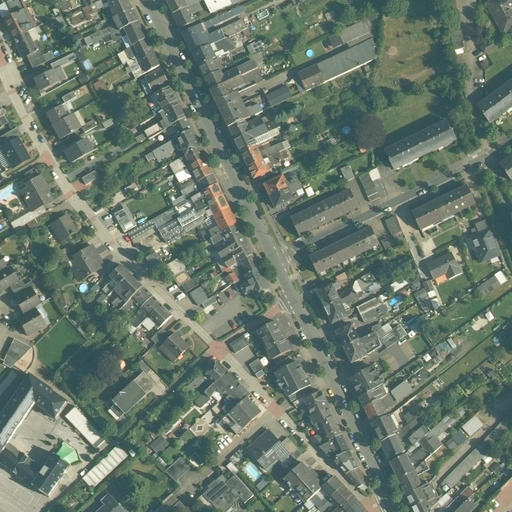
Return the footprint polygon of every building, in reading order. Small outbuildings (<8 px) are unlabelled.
[(11,0),(4,3),(10,16),(25,9),(21,0),(11,0)] [(127,0),(108,0),(117,17),(133,10),(127,0)] [(166,0),(173,14),(187,7),(184,0),(166,0)] [(204,0),(211,13),(240,0),(204,0)] [(455,0),(443,0),(450,33),(461,31),(455,0)] [(511,0),(494,0),(487,4),(503,33),(511,28),(511,0)] [(91,5),(89,7),(91,12),(103,7),(100,1),(91,5)] [(187,7),(173,14),(180,29),(195,22),(192,15),(200,11),(196,3),(195,3),(187,7)] [(241,6),(201,25),(204,31),(243,12),(241,6)] [(10,16),(3,20),(13,40),(26,33),(35,29),(25,9),(10,16)] [(133,10),(117,17),(113,18),(117,25),(119,31),(125,28),(138,22),(133,10)] [(64,25),(61,18),(44,24),(48,32),(64,25)] [(351,41),(371,32),(367,20),(338,33),(343,44),(351,41)] [(126,30),(126,31),(127,34),(133,46),(134,46),(147,39),(139,23),(126,30)] [(117,25),(108,29),(111,35),(119,31),(117,25)] [(201,25),(183,33),(193,54),(207,47),(215,44),(219,42),(215,33),(203,39),(202,36),(203,35),(202,34),(205,32),(204,31),(201,25)] [(229,26),(221,30),(225,39),(233,35),(229,26)] [(119,31),(111,35),(114,41),(127,34),(126,31),(126,30),(125,28),(119,31)] [(108,29),(100,33),(103,39),(111,35),(108,29)] [(221,30),(215,33),(219,42),(223,40),(225,39),(221,30)] [(461,31),(450,33),(454,50),(464,48),(463,43),(464,42),(462,31),(461,31)] [(373,36),(371,32),(351,41),(354,49),(373,40),(373,36)] [(26,33),(13,39),(22,59),(26,57),(36,52),(31,42),(26,33)] [(147,39),(134,46),(139,56),(152,49),(147,39)] [(44,56),(36,40),(31,42),(36,52),(26,57),(31,70),(53,59),(50,52),(44,56)] [(219,42),(215,44),(220,55),(228,51),(223,40),(219,42)] [(354,49),(352,50),(360,67),(377,59),(373,40),(354,49)] [(494,40),(481,47),(484,54),(497,46),(494,40)] [(250,55),(264,49),(261,41),(247,46),(250,55)] [(133,46),(127,49),(127,50),(118,55),(123,64),(130,61),(139,56),(134,46),(133,46)] [(207,47),(193,54),(199,67),(213,60),(207,47)] [(152,49),(139,56),(147,73),(160,66),(152,49)] [(352,50),(317,66),(325,83),(360,67),(352,50)] [(229,54),(221,59),(223,64),(219,66),(217,68),(219,72),(221,71),(228,68),(232,66),(234,65),(229,54)] [(147,73),(139,56),(130,61),(135,71),(133,72),(136,79),(147,73)] [(66,57),(53,64),(56,69),(68,63),(66,57)] [(265,59),(255,63),(258,69),(268,64),(265,59)] [(213,60),(199,67),(205,79),(219,72),(217,68),(213,60)] [(254,61),(237,69),(241,77),(247,74),(258,69),(255,63),(254,61)] [(317,65),(298,74),(306,92),(325,83),(317,66),(317,65)] [(161,69),(145,78),(153,94),(169,85),(161,69)] [(237,69),(226,74),(223,76),(227,83),(241,77),(237,69)] [(53,70),(35,79),(41,91),(59,82),(55,74),(53,70)] [(60,71),(55,74),(59,82),(65,79),(64,79),(65,78),(64,76),(63,77),(60,71)] [(219,72),(205,79),(211,91),(227,83),(223,76),(221,71),(219,72)] [(247,74),(241,77),(245,84),(250,82),(247,74)] [(121,75),(102,85),(107,94),(126,83),(121,75)] [(241,77),(227,83),(231,91),(234,90),(234,89),(245,84),(241,77)] [(153,94),(145,78),(140,80),(145,90),(148,96),(153,94)] [(140,80),(136,83),(135,84),(139,90),(141,89),(142,91),(145,90),(140,80)] [(102,85),(100,81),(93,85),(100,98),(107,94),(102,85)] [(511,81),(478,107),(490,124),(511,107),(511,81)] [(227,83),(211,91),(217,103),(233,96),(233,95),(231,91),(227,83)] [(170,87),(155,94),(156,97),(153,99),(155,104),(159,102),(160,105),(175,97),(170,87)] [(287,87),(266,97),(271,108),(292,97),(287,87)] [(73,92),(61,98),(64,104),(75,98),(73,92)] [(237,93),(233,95),(233,96),(217,103),(229,127),(245,120),(245,121),(250,118),(249,118),(246,111),(237,93)] [(175,97),(160,105),(163,111),(166,110),(179,104),(175,97)] [(179,104),(166,110),(173,125),(186,118),(179,104)] [(259,105),(246,111),(249,118),(262,112),(259,105)] [(60,106),(45,114),(52,125),(66,118),(60,106)] [(167,119),(153,127),(157,135),(173,126),(173,125),(166,110),(163,111),(163,112),(167,119)] [(66,118),(52,125),(60,140),(79,129),(71,115),(66,118)] [(186,118),(173,125),(173,126),(179,138),(192,131),(186,118)] [(261,118),(247,125),(251,132),(265,126),(261,118)] [(92,120),(80,127),(84,134),(96,127),(92,120)] [(245,120),(229,127),(235,140),(251,132),(247,125),(245,121),(245,120)] [(447,121),(416,136),(425,155),(456,140),(447,121)] [(271,123),(265,126),(269,133),(275,131),(271,123)] [(265,126),(251,132),(254,140),(269,133),(265,126)] [(153,127),(145,132),(145,133),(148,138),(149,140),(157,135),(153,127)] [(178,138),(177,139),(180,144),(177,146),(180,151),(183,150),(186,156),(200,148),(192,131),(179,138),(178,138)] [(251,132),(235,140),(241,152),(256,145),(257,145),(254,140),(251,132)] [(7,133),(0,137),(0,146),(1,148),(12,141),(7,133)] [(145,133),(135,139),(138,144),(148,138),(145,133)] [(175,133),(167,138),(170,143),(177,139),(178,138),(175,133)] [(416,136),(385,151),(394,170),(425,155),(416,136)] [(12,141),(1,148),(12,167),(28,158),(17,139),(12,141)] [(85,140),(64,151),(71,163),(92,152),(85,140)] [(170,143),(164,146),(166,152),(175,147),(172,142),(170,143)] [(256,145),(241,152),(248,167),(263,160),(260,153),(256,145)] [(164,146),(146,157),(148,162),(157,157),(160,162),(168,157),(166,152),(164,146)] [(276,146),(265,150),(265,151),(268,158),(280,153),(276,146)] [(186,156),(171,164),(176,174),(188,168),(205,158),(200,148),(186,156)] [(265,151),(260,153),(263,160),(268,158),(265,151)] [(280,153),(268,158),(272,166),(283,161),(280,153)] [(511,156),(500,166),(511,181),(511,156)] [(205,158),(188,168),(190,173),(193,171),(195,176),(198,182),(199,182),(213,174),(205,158)] [(263,160),(248,167),(254,179),(271,172),(267,165),(266,166),(263,160)] [(388,163),(377,168),(381,178),(392,173),(388,163)] [(297,164),(280,171),(283,177),(294,172),(296,176),(302,174),(297,164)] [(349,166),(341,170),(347,182),(355,178),(349,166)] [(129,172),(125,170),(121,180),(126,182),(129,172)] [(84,184),(99,179),(97,172),(81,177),(84,184)] [(283,177),(276,180),(271,182),(272,182),(265,185),(270,197),(288,188),(285,182),(296,176),(294,172),(283,177)] [(376,188),(369,172),(358,177),(366,193),(376,188)] [(213,174),(199,182),(202,187),(204,191),(218,184),(213,174)] [(41,176),(25,185),(26,188),(20,192),(25,201),(29,199),(35,209),(35,210),(42,206),(52,200),(45,187),(46,186),(41,176)] [(195,176),(186,181),(189,187),(198,182),(195,176)] [(296,176),(285,182),(288,188),(300,183),(296,176)] [(189,187),(189,188),(191,193),(195,191),(202,187),(199,182),(189,187)] [(300,183),(288,188),(292,195),(303,189),(300,183)] [(135,184),(125,190),(127,195),(137,189),(135,184)] [(204,191),(203,192),(205,196),(208,203),(223,196),(218,184),(204,191)] [(467,187),(446,197),(454,214),(475,204),(467,187)] [(288,188),(270,197),(276,208),(283,205),(284,207),(289,205),(287,203),(294,199),(292,195),(288,188)] [(170,206),(172,209),(191,198),(197,195),(195,191),(191,193),(182,198),(169,204),(170,206)] [(351,191),(291,220),(299,236),(359,207),(351,191)] [(203,199),(194,203),(196,209),(197,209),(202,206),(208,203),(205,196),(203,197),(203,199)] [(223,196),(208,203),(214,216),(230,209),(223,196)] [(446,197),(413,213),(421,230),(454,214),(446,197)] [(172,209),(152,220),(156,226),(157,229),(177,218),(178,219),(196,209),(194,203),(191,198),(172,209)] [(202,206),(197,209),(196,209),(178,219),(182,228),(163,239),(167,244),(214,216),(208,203),(202,206)] [(42,206),(35,210),(35,209),(30,212),(34,220),(46,213),(42,206)] [(214,216),(219,227),(222,233),(224,232),(238,225),(230,209),(214,216)] [(46,213),(34,220),(37,226),(52,217),(48,211),(46,213)] [(30,212),(10,224),(14,231),(34,220),(30,212)] [(66,215),(51,225),(61,242),(76,232),(66,215)] [(402,232),(395,216),(385,221),(392,237),(402,232)] [(178,219),(159,231),(163,239),(182,228),(178,219)] [(149,222),(139,227),(142,234),(152,228),(149,222)] [(238,225),(224,232),(222,233),(225,239),(227,243),(230,241),(243,235),(238,225)] [(136,229),(128,233),(132,240),(142,234),(139,227),(136,229)] [(210,232),(209,232),(213,238),(222,233),(219,227),(210,232)] [(477,227),(470,230),(472,236),(479,233),(477,227)] [(371,228),(341,243),(349,259),(379,244),(371,228)] [(209,229),(200,233),(205,243),(206,242),(211,239),(213,238),(209,232),(210,232),(209,229)] [(490,231),(471,238),(481,263),(500,256),(490,231)] [(213,238),(211,239),(214,245),(225,239),(222,233),(213,238)] [(243,235),(230,241),(235,251),(236,251),(247,245),(243,235)] [(211,239),(206,242),(207,243),(201,245),(204,251),(214,245),(211,239)] [(227,243),(225,244),(225,245),(231,254),(232,253),(235,251),(230,241),(227,243)] [(341,243),(310,258),(318,274),(349,259),(341,243)] [(231,254),(225,245),(216,251),(222,260),(231,254)] [(241,261),(252,255),(247,245),(236,251),(241,261)] [(72,258),(74,257),(74,256),(84,251),(81,246),(60,258),(64,264),(73,259),(72,258)] [(84,251),(74,256),(74,257),(81,268),(74,272),(80,282),(104,268),(92,246),(84,251)] [(235,251),(232,253),(237,264),(241,261),(236,251),(235,251)] [(155,252),(146,258),(155,273),(164,267),(155,252)] [(231,254),(222,260),(229,269),(237,264),(232,253),(231,254)] [(452,253),(435,262),(436,264),(428,268),(434,280),(446,274),(449,280),(462,274),(459,268),(459,267),(452,253)] [(233,273),(226,278),(230,285),(234,283),(245,276),(259,269),(252,255),(241,261),(243,265),(232,271),(233,273)] [(164,267),(170,277),(183,269),(177,260),(164,267)] [(130,275),(121,266),(110,277),(113,280),(119,286),(130,275)] [(7,268),(0,271),(0,292),(0,293),(9,287),(18,282),(9,267),(7,268)] [(245,276),(249,283),(241,287),(242,289),(245,295),(253,292),(257,299),(270,291),(259,269),(245,276)] [(185,271),(173,278),(179,287),(181,286),(191,280),(185,271)] [(508,281),(501,271),(494,276),(495,276),(501,285),(507,281),(508,281)] [(355,283),(361,292),(377,282),(371,272),(355,283)] [(345,273),(336,278),(339,284),(348,279),(345,273)] [(119,286),(115,290),(120,296),(121,296),(123,295),(129,301),(131,299),(143,287),(130,275),(119,286)] [(245,276),(234,283),(238,291),(242,289),(241,287),(249,283),(245,276)] [(495,276),(477,288),(483,297),(501,285),(495,276)] [(191,280),(181,286),(186,293),(197,286),(193,279),(191,280)] [(21,280),(18,282),(9,287),(12,292),(24,285),(21,280)] [(113,280),(109,284),(103,291),(108,296),(115,290),(119,286),(113,280)] [(424,284),(428,294),(434,291),(430,281),(424,284)] [(24,285),(12,292),(15,297),(31,289),(33,288),(30,282),(24,285)] [(361,292),(356,293),(359,299),(381,289),(377,282),(361,292)] [(96,284),(90,290),(94,294),(100,288),(96,284)] [(335,284),(318,293),(321,300),(321,301),(325,309),(340,301),(339,298),(335,290),(338,289),(335,284)] [(143,287),(131,299),(134,302),(140,308),(152,296),(143,287)] [(200,287),(190,294),(198,307),(202,304),(208,300),(207,298),(200,287)] [(353,288),(341,294),(341,297),(339,298),(340,301),(356,293),(353,288)] [(15,297),(13,299),(22,314),(34,308),(40,304),(31,289),(15,297)] [(434,291),(428,294),(434,309),(440,306),(434,291)] [(356,293),(340,301),(342,304),(344,303),(347,305),(359,299),(356,293)] [(121,296),(120,296),(111,305),(114,307),(109,311),(107,308),(103,312),(110,320),(119,311),(129,301),(123,295),(121,296)] [(102,296),(97,301),(100,305),(105,300),(102,296)] [(152,296),(140,308),(146,315),(149,317),(161,306),(152,296)] [(208,300),(202,304),(205,309),(217,302),(214,297),(208,300)] [(380,297),(357,308),(360,316),(375,309),(377,307),(383,304),(380,297)] [(129,301),(119,311),(124,315),(132,307),(132,304),(134,302),(131,299),(129,301)] [(340,301),(325,309),(329,317),(333,324),(350,315),(348,311),(346,312),(342,304),(340,301)] [(161,306),(149,317),(157,325),(155,327),(158,330),(172,316),(161,306)] [(22,314),(16,318),(27,336),(45,326),(34,308),(22,314)] [(375,309),(360,316),(364,324),(379,317),(375,309)] [(142,316),(133,324),(137,329),(142,324),(149,317),(146,315),(144,316),(142,316)] [(149,317),(142,324),(149,331),(154,327),(158,330),(155,327),(157,325),(149,317)] [(291,350),(276,322),(258,331),(273,360),(291,350)] [(355,324),(337,333),(344,348),(360,341),(358,337),(355,330),(357,329),(355,324)] [(400,326),(397,328),(397,329),(394,330),(400,340),(407,335),(400,326)] [(373,327),(361,333),(360,336),(358,337),(360,341),(375,333),(373,327)] [(162,328),(151,339),(156,344),(159,342),(167,333),(162,328)] [(394,330),(381,339),(387,349),(400,340),(394,330)] [(167,333),(159,342),(162,346),(163,346),(171,337),(167,333)] [(360,341),(344,348),(352,364),(367,356),(367,355),(378,347),(375,341),(378,339),(376,333),(375,333),(360,341)] [(171,337),(163,346),(160,349),(174,363),(189,348),(175,334),(171,337)] [(244,335),(230,345),(236,354),(250,345),(244,335)] [(31,348),(14,339),(11,344),(27,353),(31,348)] [(27,353),(11,344),(8,350),(22,357),(27,353)] [(22,357),(8,350),(5,355),(18,361),(22,357)] [(18,361),(5,355),(2,361),(3,362),(2,365),(10,369),(18,361)] [(259,359),(249,366),(256,375),(262,371),(265,369),(259,359)] [(136,365),(143,372),(146,375),(151,371),(141,361),(136,365)] [(218,362),(213,362),(203,372),(215,383),(227,372),(218,362)] [(310,385),(299,362),(284,370),(285,370),(277,375),(288,397),(310,385)] [(374,367),(358,375),(359,376),(351,380),(354,386),(357,392),(357,391),(360,397),(377,389),(380,386),(383,385),(374,367)] [(0,395),(16,374),(10,370),(0,384),(0,395)] [(262,371),(256,375),(258,379),(265,375),(262,371)] [(146,375),(143,372),(134,381),(146,394),(156,385),(146,375)] [(215,383),(203,372),(200,375),(204,379),(203,381),(199,385),(206,391),(213,385),(215,383)] [(215,383),(213,385),(217,389),(225,397),(239,383),(227,372),(215,383)] [(0,464),(49,498),(72,466),(55,454),(44,469),(28,458),(29,457),(23,453),(23,454),(7,443),(33,404),(56,420),(68,402),(27,374),(0,414),(0,464)] [(200,375),(188,386),(193,391),(195,390),(199,385),(203,381),(204,379),(200,375)] [(146,394),(134,381),(113,401),(116,404),(115,405),(117,407),(118,406),(125,414),(146,394)] [(405,381),(391,392),(395,398),(396,400),(397,402),(397,401),(412,390),(405,381)] [(239,383),(225,397),(231,403),(236,408),(247,398),(250,395),(239,383)] [(206,391),(205,392),(205,393),(210,398),(217,389),(213,385),(206,391)] [(380,386),(377,389),(360,397),(359,398),(364,408),(380,400),(382,400),(385,397),(385,396),(380,386)] [(391,392),(385,396),(385,397),(382,400),(380,400),(382,405),(386,403),(395,398),(391,392)] [(210,398),(205,393),(199,398),(204,403),(210,398)] [(322,393),(305,403),(312,417),(329,408),(322,393)] [(231,403),(225,397),(217,404),(223,410),(231,403)] [(236,408),(223,420),(237,435),(262,413),(247,398),(236,408)] [(380,400),(364,408),(372,424),(388,416),(382,405),(380,400)] [(223,410),(218,415),(220,418),(223,420),(236,408),(231,403),(223,410)] [(105,434),(78,406),(67,416),(94,444),(105,434)] [(414,414),(416,419),(426,411),(422,407),(414,414)] [(318,425),(333,417),(329,408),(312,417),(311,417),(316,426),(317,425),(318,425)] [(412,411),(404,416),(408,425),(409,424),(409,425),(416,419),(414,414),(412,411)] [(511,412),(475,450),(444,482),(451,489),(483,457),(511,427),(511,412)] [(388,416),(372,424),(381,443),(397,434),(399,434),(398,432),(390,415),(388,416)] [(475,416),(462,428),(470,437),(483,425),(475,416)] [(333,417),(318,425),(317,425),(316,426),(318,430),(322,429),(324,432),(324,433),(338,426),(333,417)] [(442,421),(436,427),(440,432),(447,427),(442,421)] [(338,426),(324,433),(325,435),(323,436),(324,438),(326,437),(328,442),(342,435),(338,426)] [(404,427),(398,432),(399,434),(397,434),(399,439),(401,438),(409,432),(406,429),(404,427)] [(428,433),(426,436),(430,440),(435,436),(440,432),(436,427),(428,433)] [(421,430),(410,439),(414,445),(415,445),(419,442),(426,436),(421,430)] [(281,444),(269,431),(247,451),(265,470),(277,458),(280,462),(289,454),(290,453),(281,444)] [(461,431),(452,438),(459,446),(468,439),(461,431)] [(324,432),(318,436),(312,440),(319,448),(320,447),(329,443),(328,442),(326,437),(324,438),(323,436),(325,435),(324,433),(324,432)] [(397,434),(381,443),(389,460),(405,452),(399,439),(397,434)] [(342,435),(328,442),(329,443),(320,447),(333,461),(338,457),(350,451),(342,435)] [(430,440),(426,436),(419,442),(421,445),(425,450),(426,449),(432,455),(438,450),(430,440)] [(435,436),(430,440),(438,450),(443,445),(435,436)] [(298,450),(287,438),(281,444),(290,453),(289,454),(291,456),(298,450)] [(118,446),(87,475),(97,485),(127,456),(118,446)] [(425,450),(419,456),(424,462),(426,461),(432,455),(426,449),(425,450)] [(350,451),(338,457),(333,461),(339,467),(354,460),(350,451)] [(406,454),(390,463),(398,479),(414,471),(410,462),(406,454)] [(419,456),(410,462),(414,471),(424,462),(419,456)] [(181,458),(165,472),(175,481),(190,467),(181,458)] [(354,460),(339,467),(346,474),(358,468),(354,460)] [(424,462),(414,471),(417,476),(430,470),(426,461),(424,462)] [(239,471),(231,463),(226,467),(234,476),(235,475),(239,471)] [(311,472),(303,463),(294,471),(283,480),(292,490),(294,488),(302,481),(304,483),(309,478),(308,476),(311,472)] [(290,466),(279,475),(283,480),(294,471),(290,466)] [(358,468),(346,474),(346,475),(358,488),(366,484),(359,468),(358,469),(358,468)] [(311,472),(308,476),(309,478),(304,483),(302,481),(294,488),(307,502),(322,489),(325,486),(317,477),(316,478),(314,475),(316,473),(314,470),(311,472)] [(398,479),(406,496),(423,487),(417,476),(414,471),(398,479)] [(97,485),(87,475),(83,479),(92,489),(97,485)] [(227,483),(223,479),(218,484),(215,480),(207,487),(209,489),(202,495),(209,503),(212,501),(218,507),(224,501),(229,507),(239,498),(245,504),(253,496),(235,475),(234,476),(227,483)] [(325,486),(322,489),(331,499),(344,487),(335,477),(325,486)] [(423,487),(406,496),(413,511),(429,511),(431,511),(438,504),(438,503),(429,484),(423,487)] [(344,487),(331,499),(336,504),(339,507),(353,495),(344,487)] [(450,505),(442,511),(455,511),(465,504),(470,498),(471,498),(464,491),(450,505)] [(171,495),(162,503),(163,505),(156,511),(168,511),(178,503),(171,495)] [(202,495),(197,501),(208,511),(213,507),(209,503),(202,495)] [(325,505),(316,495),(310,500),(320,510),(325,505)] [(366,511),(353,495),(339,507),(343,511),(366,511)] [(125,511),(113,498),(97,511),(125,511)] [(450,505),(443,498),(438,503),(438,504),(441,508),(444,511),(450,505)] [(476,504),(470,498),(465,504),(470,509),(476,504)] [(168,511),(188,511),(189,511),(180,502),(168,511)]
